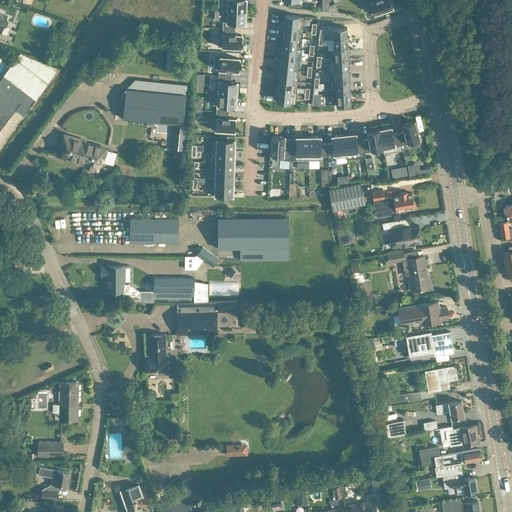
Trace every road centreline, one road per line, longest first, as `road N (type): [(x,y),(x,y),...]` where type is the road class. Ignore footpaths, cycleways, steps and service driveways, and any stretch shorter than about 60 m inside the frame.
road 1 (unknown): [(249,195),(25,208),(37,151),(70,108),(93,94),(126,97)]
road 2 (unclassified): [(82,511),(98,416),(91,351),(25,208),(0,185)]
road 3 (tertiary): [(501,465),(457,203)]
road 4 (residential): [(511,366),(484,189)]
road 5 (residential): [(417,13),(371,29),(372,112)]
road 6 (residential): [(372,112),(252,117)]
